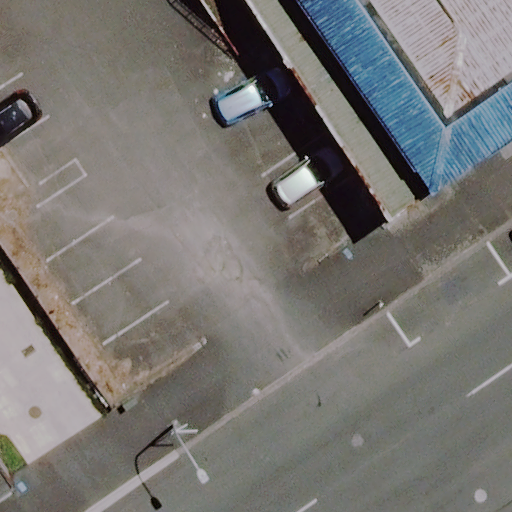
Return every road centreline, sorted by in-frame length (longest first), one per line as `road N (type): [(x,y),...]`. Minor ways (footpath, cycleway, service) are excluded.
road 1 (residential): [(511,365),(397,443)]
road 2 (residential): [(397,443),(297,511)]
